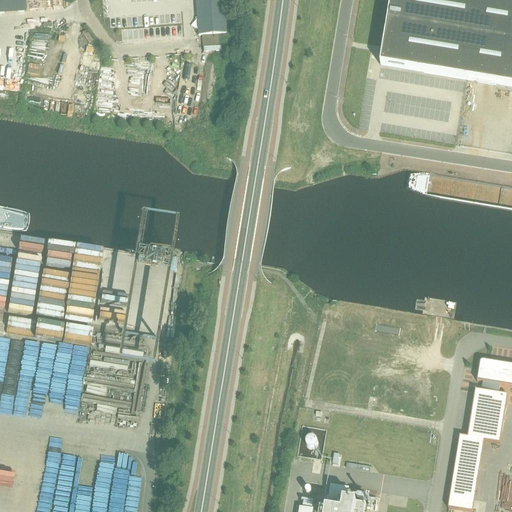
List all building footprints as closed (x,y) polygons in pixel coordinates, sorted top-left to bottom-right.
[(0,0),(0,13),(24,12),(64,9),(63,0),(0,0)] [(226,34),(223,0),(195,0),(198,36),(202,35),(222,34),(226,34)] [(511,0),(391,0),(381,66),(511,87),(511,0)] [(222,34),(202,35),(203,46),(223,45),(222,34)] [(500,386),(511,388),(511,367),(484,362),(483,362),(482,363),(481,363),(480,364),(480,365),(477,382),(485,384),(484,393),(475,391),(467,440),(500,445),(508,397),(499,395),(500,386)] [(365,511),(366,506),(347,503),(328,500),(326,511),(365,511)]
